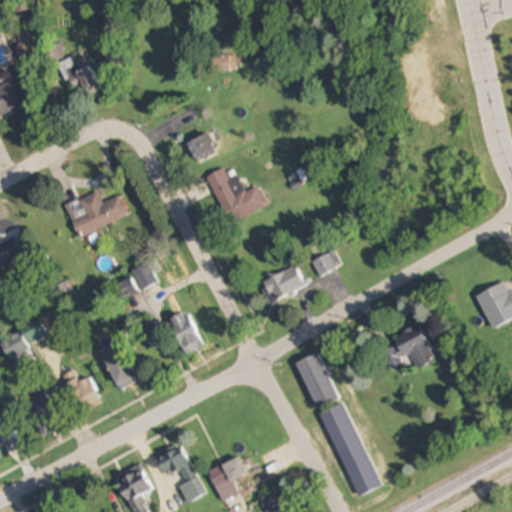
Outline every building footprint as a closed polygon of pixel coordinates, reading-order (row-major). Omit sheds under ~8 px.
[(90,65),(83,69),(76,56),(58,64),(67,82),(74,78),(81,92),(99,83),(90,65)] [(216,71),(231,70),(230,56),(215,57),(216,71)] [(0,87),(0,116),(31,104),(22,79),(0,87)] [(219,153),(208,133),(190,143),(200,163),(219,153)] [(237,178),(232,181),(225,168),(207,178),(233,225),(270,205),(259,186),(245,193),(237,178)] [(104,203),(99,192),(68,205),(81,237),(129,216),(121,196),(104,203)] [(0,243),(0,268),(21,266),(18,241),(0,243)] [(314,263),(322,278),(343,266),(335,251),(314,263)] [(264,283),(274,303),(307,286),(297,266),(264,283)] [(494,330),(511,320),(511,289),(508,282),(478,296),(494,330)] [(186,355),(207,344),(191,310),(170,321),(186,355)] [(18,372),(37,360),(30,348),(49,336),(39,319),(0,342),(18,372)] [(421,329),(381,347),(390,368),(412,357),(418,370),(436,362),(421,329)] [(101,350),(119,391),(141,382),(123,341),(101,350)] [(297,363),(318,410),(339,400),(318,354),(297,363)] [(66,376),(73,413),(100,408),(95,378),(78,381),(77,374),(66,376)] [(27,400),(42,437),(73,424),(59,388),(27,400)] [(383,487),(344,404),(321,415),(359,498),(383,487)] [(185,447),(158,459),(166,478),(181,471),(187,485),(181,488),(188,504),(207,496),(185,447)] [(210,471),(223,504),(240,497),(234,481),(248,476),(241,459),(210,471)] [(291,511),(284,494),(262,503),(265,511),(291,511)]
